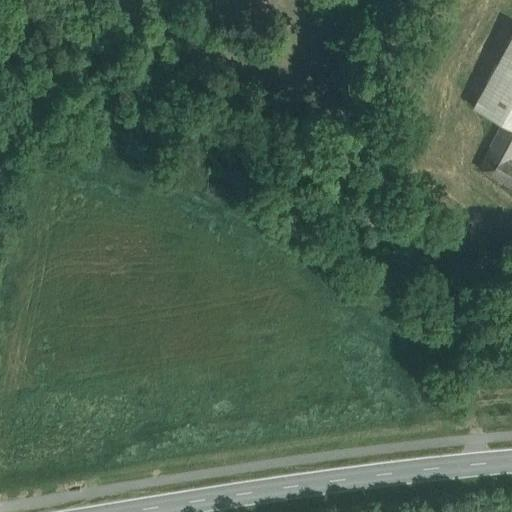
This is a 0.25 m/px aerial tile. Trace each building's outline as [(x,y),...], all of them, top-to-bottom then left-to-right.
[(191,7),(178,0),(160,0),(154,11),(180,26),(191,7)] [(385,0),(336,0),(329,23),(372,38),(385,0)] [(511,37),(473,109),(503,125),(511,108),(511,37)] [(511,108),(503,125),(511,129),(511,108)] [(511,161),(511,129),(503,125),(489,151),(500,157),(501,156),(511,162),(511,161)] [(500,157),(489,151),(479,169),(490,175),(500,157)] [(511,162),(501,156),(500,157),(490,175),(511,187),(511,162)]
